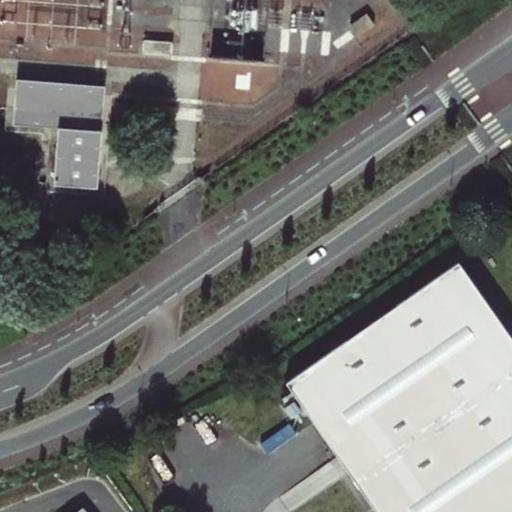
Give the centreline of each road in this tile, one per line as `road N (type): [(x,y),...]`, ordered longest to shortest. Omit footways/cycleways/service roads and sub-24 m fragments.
road 1 (primary): [(136,383),(511,120)]
road 2 (primary): [(511,47),(174,286)]
road 3 (primary): [(174,286),(0,385)]
road 4 (primary): [(0,446),(136,383)]
